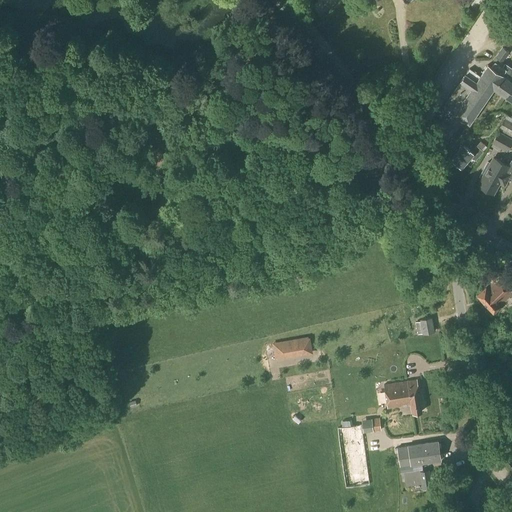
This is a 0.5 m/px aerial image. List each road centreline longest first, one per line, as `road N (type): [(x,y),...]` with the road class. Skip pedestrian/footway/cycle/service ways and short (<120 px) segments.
road 1 (track): [(0,296),(285,256),(349,218),(378,172),(386,140)]
road 2 (track): [(0,50),(131,75),(342,148),(383,151)]
road 3 (residential): [(511,488),(489,459),(457,302),(455,271),(475,230)]
road 4 (tertiary): [(397,153),(276,0)]
road 5 (residential): [(500,7),(397,153)]
